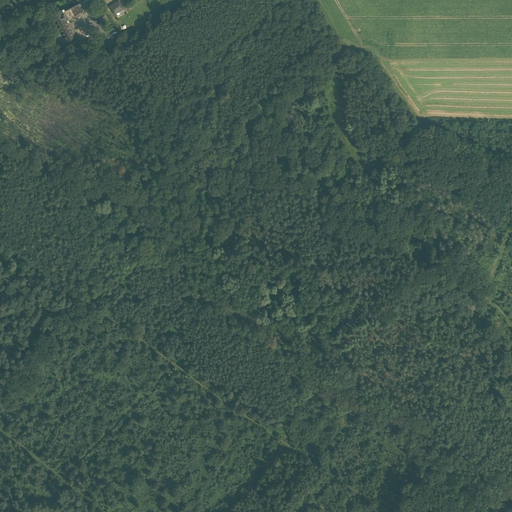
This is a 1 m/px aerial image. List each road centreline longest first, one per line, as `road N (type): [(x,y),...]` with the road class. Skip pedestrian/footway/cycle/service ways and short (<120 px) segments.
road 1 (track): [(382,511),(0,238)]
road 2 (track): [(511,163),(427,124),(373,52),(347,49),(315,0)]
road 3 (track): [(174,364),(64,477)]
